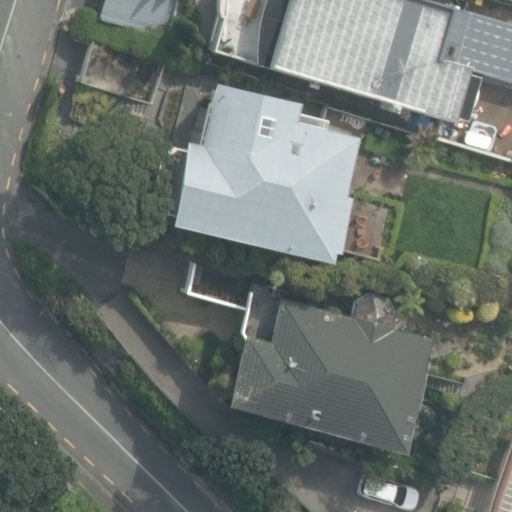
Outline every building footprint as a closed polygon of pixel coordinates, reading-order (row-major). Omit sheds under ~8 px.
[(103,0),(98,19),(167,39),(178,0),(103,0)] [(511,27),(419,0),(216,0),(212,14),(216,15),(206,51),(449,122),(451,117),(461,120),(473,77),(463,74),(464,70),(511,83),(511,27)] [(511,0),(490,0),(511,8),(511,0)] [(81,81),(151,100),(163,59),(92,39),(81,81)] [(339,196),(353,136),(318,128),(320,122),(290,115),(293,103),(203,82),(189,143),(174,139),(155,220),(222,235),(221,238),(322,261),(324,252),(331,253),(332,249),(373,259),(382,217),(342,208),(345,198),(339,196)] [(392,451),(422,338),(376,325),(378,319),(345,310),(343,316),(246,290),(253,264),(194,248),(182,295),(239,310),(214,403),(392,451)] [(511,511),(511,424),(481,511),(511,511)]
